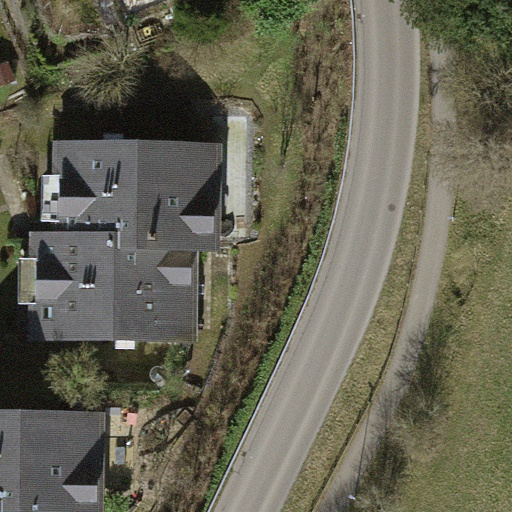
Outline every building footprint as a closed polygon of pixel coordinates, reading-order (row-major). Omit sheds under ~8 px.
[(123,0),(131,20),(184,0),(123,0)] [(203,253),(226,253),(227,142),(56,139),(55,233),(137,233),(136,252),(203,253)] [(33,342),(202,344),(203,253),(136,252),(137,233),(55,233),(34,232),(33,342)] [(107,511),(108,413),(0,411),(0,503),(17,503),(16,511),(107,511)] [(0,511),(16,511),(17,503),(0,503),(0,511)]
